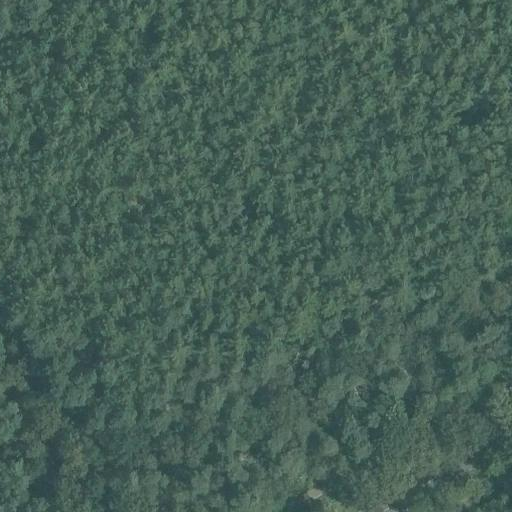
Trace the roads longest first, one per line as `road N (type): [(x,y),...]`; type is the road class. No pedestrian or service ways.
road 1 (track): [(0,387),(100,511)]
road 2 (secondary): [(384,511),(511,431)]
